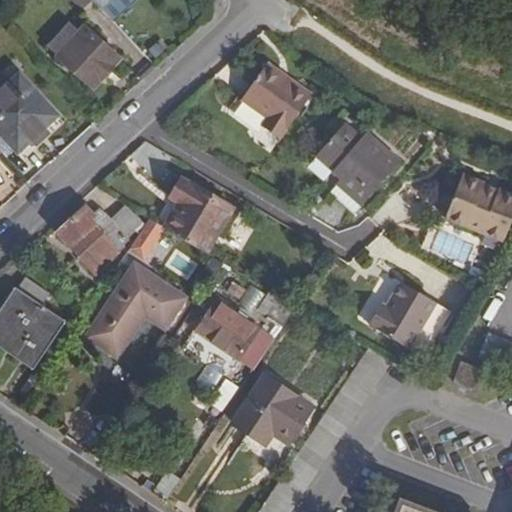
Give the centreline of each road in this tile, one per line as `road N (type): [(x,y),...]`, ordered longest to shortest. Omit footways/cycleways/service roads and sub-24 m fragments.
road 1 (residential): [(0,240),(270,4)]
road 2 (tertiary): [(0,424),(125,511)]
